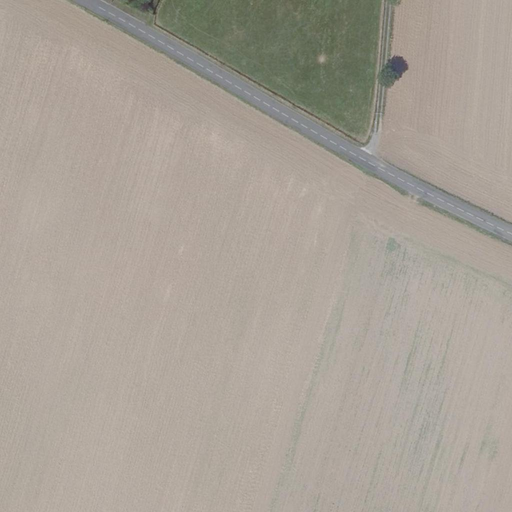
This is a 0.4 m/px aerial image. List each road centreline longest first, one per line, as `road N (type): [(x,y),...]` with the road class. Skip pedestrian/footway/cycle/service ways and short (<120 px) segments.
road 1 (tertiary): [(511,235),(373,168),(80,0)]
road 2 (track): [(369,165),(390,0)]
